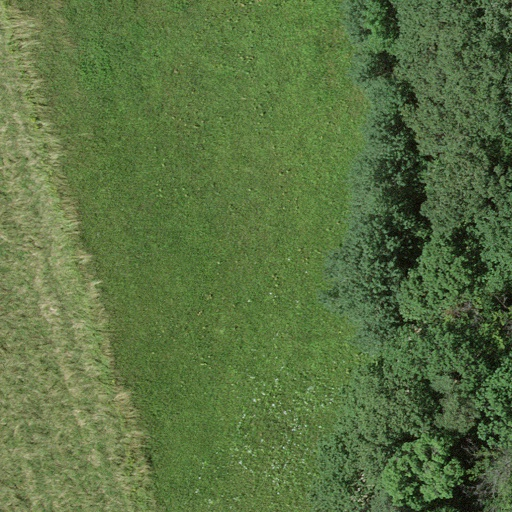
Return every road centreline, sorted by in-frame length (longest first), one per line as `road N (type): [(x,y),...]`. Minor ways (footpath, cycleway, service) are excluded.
road 1 (track): [(361,511),(426,360),(468,226),(511,158)]
road 2 (track): [(468,226),(464,0)]
